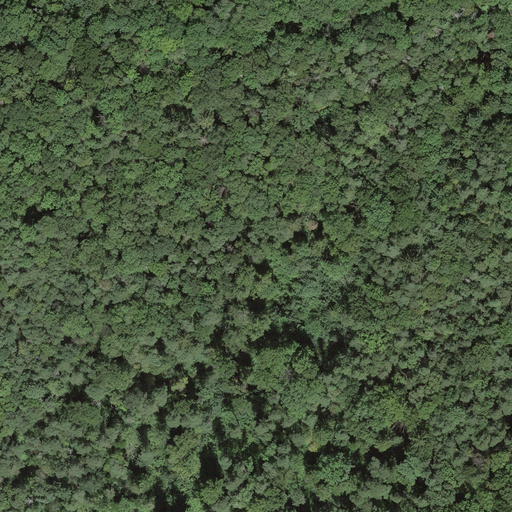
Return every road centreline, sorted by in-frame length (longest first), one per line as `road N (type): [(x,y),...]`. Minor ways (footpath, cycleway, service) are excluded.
road 1 (track): [(0,363),(53,370),(74,361),(144,313),(354,204),(476,94),(511,46)]
road 2 (track): [(0,168),(176,153),(511,46)]
